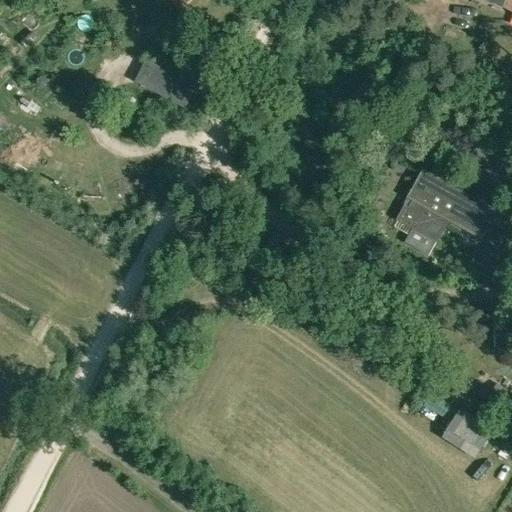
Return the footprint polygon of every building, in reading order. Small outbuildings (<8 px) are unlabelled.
[(511,0),(485,0),(504,9),(504,8),(511,11),(511,0)] [(511,157),(481,138),(469,156),(511,182),(511,157)] [(415,200),(411,208),(406,207),(399,220),(437,241),(450,219),(456,223),(460,216),(463,218),(472,202),(425,174),(412,198),(415,200)] [(500,217),(490,211),(487,210),(474,233),(487,240),(500,217)] [(511,349),(511,317),(495,318),(496,349),(511,349)] [(511,394),(499,385),(488,401),(511,416),(511,394)] [(431,401),(453,414),(461,401),(439,388),(431,401)] [(457,426),(485,439),(492,423),(464,410),(457,426)]
